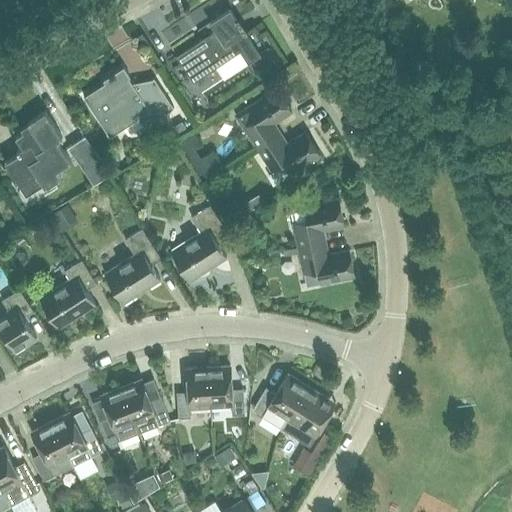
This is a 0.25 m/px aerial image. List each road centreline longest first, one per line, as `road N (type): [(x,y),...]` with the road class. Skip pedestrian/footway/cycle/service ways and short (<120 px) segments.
road 1 (residential): [(0,405),(87,360),(169,334),(287,334),(385,362)]
road 2 (unclassified): [(385,362),(396,269),(383,210),(360,146),(283,0)]
road 3 (unclassified): [(310,511),(372,406),(385,362)]
road 4 (unclassified): [(0,74),(135,0)]
